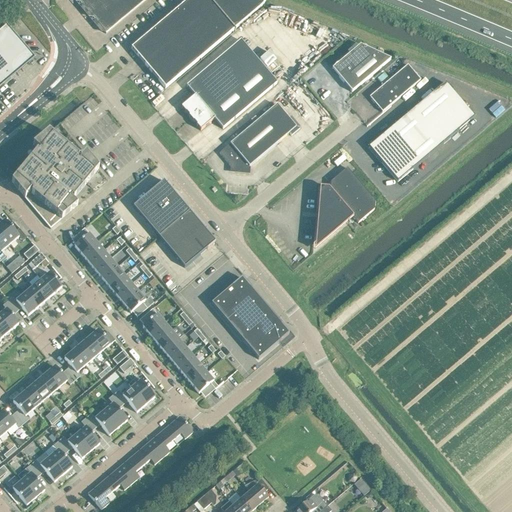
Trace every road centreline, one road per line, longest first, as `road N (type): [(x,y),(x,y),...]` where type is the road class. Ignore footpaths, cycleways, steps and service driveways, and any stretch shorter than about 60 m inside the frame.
road 1 (unknown): [(172,171),(282,94),(297,68),(288,45),(272,37),(250,42),(144,137)]
road 2 (track): [(311,342),(511,175)]
road 3 (unclassified): [(223,232),(101,85),(66,66)]
road 4 (unclassified): [(443,511),(334,385),(308,337)]
road 5 (residential): [(308,337),(204,427),(180,400)]
road 6 (residential): [(48,511),(180,400)]
road 7 (unclassified): [(223,232),(345,129)]
road 8 (unknown): [(155,151),(46,240)]
road 9 (residential): [(94,298),(7,193)]
road 10 (unclassified): [(308,337),(223,232)]
road 11 (residential): [(180,400),(94,298)]
